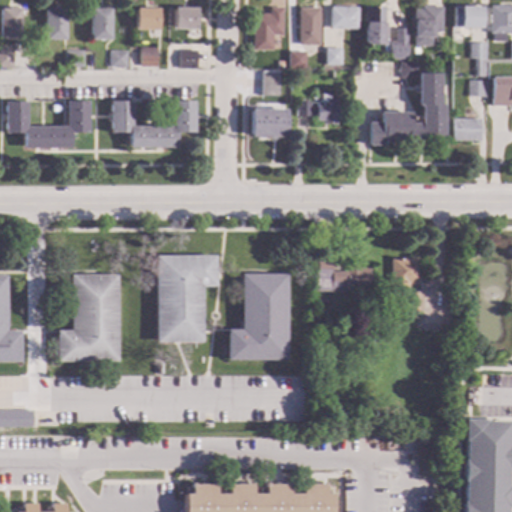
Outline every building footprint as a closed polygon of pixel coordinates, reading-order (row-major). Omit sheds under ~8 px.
[(480,29),(452,29),(451,7),(480,7),(480,29)] [(511,35),(504,35),(504,43),(492,43),(492,35),(488,35),(488,7),(511,7),(511,35)] [(280,35),(270,35),(270,52),(250,52),(249,16),(258,16),(258,14),(266,14),(266,8),(280,8),(280,35)] [(355,30),(327,30),(327,8),(355,8),(355,30)] [(441,33),(433,33),(433,48),(412,48),(412,11),(419,11),(419,8),(441,8),(441,33)] [(61,41),(41,41),(41,9),(61,9),(61,41)] [(194,30),(170,30),(170,9),(194,9),(194,30)] [(317,46),(295,46),(295,9),(316,9),(317,46)] [(382,48),(362,48),(362,9),(382,9),(382,48)] [(16,41),(0,41),(0,10),(16,10),(16,41)] [(107,41),(86,41),(86,10),(107,10),(107,41)] [(155,31),(132,31),(132,10),(155,10),(155,31)] [(405,60),(384,60),(384,43),(393,43),(393,30),(405,30),(405,60)] [(484,77),(473,77),(473,61),(468,61),(468,44),(484,44),(484,77)] [(11,69),(0,69),(0,47),(11,47),(11,69)] [(155,67),(137,67),(137,48),(154,48),(155,67)] [(338,66),(322,66),(322,50),(338,50),(338,66)] [(284,68),(301,69),(302,52),(285,51),(284,68)] [(81,52),(81,68),(63,68),(63,52),(81,52)] [(124,68),(107,68),(107,52),(124,52),(124,68)] [(194,70),(176,70),(176,52),(194,52),(194,70)] [(415,79),(402,80),(398,80),(397,62),(415,62),(415,79)] [(276,97),(259,97),(259,74),(276,73),(276,97)] [(439,106),(442,106),(442,137),(421,137),(421,146),(403,146),(403,142),(382,142),(382,144),(366,145),(365,121),(378,121),(378,111),(410,111),(410,123),(418,123),(418,107),(416,107),(416,74),(438,74),(439,106)] [(511,100),(490,100),(490,83),(508,83),(508,79),(511,79),(511,100)] [(485,98),(466,98),(466,82),(485,82),(485,98)] [(335,126),(320,126),(320,122),(313,122),(312,115),(308,115),(309,116),(294,117),(294,102),(309,102),(309,106),(312,107),(312,104),(318,104),(317,94),(334,94),(335,126)] [(191,134),(173,135),(173,148),(156,148),(126,148),(126,132),(107,132),(107,101),(129,101),(130,127),(169,126),(169,102),(191,102),(191,134)] [(85,136),(66,136),(66,149),(33,149),(19,149),(19,135),(1,135),(1,104),(22,104),(22,128),(64,128),(64,103),(85,103),(85,136)] [(284,138),(248,138),(248,111),(283,111),(284,138)] [(478,142),(451,142),(451,120),(478,120),(478,142)] [(213,288),(198,288),(198,331),(198,343),(173,343),(152,343),(151,257),(213,257),(213,288)] [(330,258),(329,273),(345,274),(346,268),(369,269),(368,286),(348,285),(347,291),(337,290),(336,294),(313,292),(315,257),(330,258)] [(417,285),(406,285),(407,290),(389,290),(388,260),(417,259),(417,285)] [(116,276),(114,364),(52,363),(53,332),(65,332),(65,331),(67,275),(92,275),(116,276)] [(284,362),(223,361),(223,330),(225,330),(237,330),(237,275),(262,275),(284,275),(284,362)] [(3,332),(17,332),(17,363),(0,363),(0,276),(3,276),(3,331),(3,332)] [(421,309),(404,310),(404,292),(421,292),(421,309)] [(347,328),(336,328),(336,316),(346,316),(347,328)] [(372,347),(362,347),(362,337),(372,336),(372,347)] [(161,374),(152,375),(152,364),(161,364),(161,374)] [(30,428),(0,428),(0,411),(30,411),(30,428)] [(483,423),(506,423),(506,447),(507,447),(507,467),(505,467),(505,488),(507,488),(507,509),(505,509),(504,511),(459,511),(460,482),(459,482),(460,461),(462,461),(462,443),(461,443),(461,421),(483,421),(483,423)] [(327,494),(333,494),(333,511),(182,511),(182,509),(182,495),(189,495),(189,484),(192,484),(192,485),(211,485),(211,484),(214,484),(214,495),(227,495),(227,484),(230,484),(230,485),(248,485),(248,483),(252,483),(252,495),(264,495),(264,484),(268,484),(268,485),(286,485),(286,483),(289,483),(289,495),(302,495),(302,483),(305,483),(305,485),(324,485),(323,484),(327,484),(327,494)]
